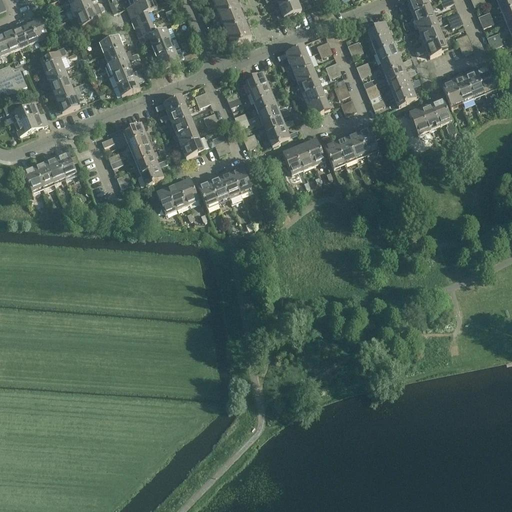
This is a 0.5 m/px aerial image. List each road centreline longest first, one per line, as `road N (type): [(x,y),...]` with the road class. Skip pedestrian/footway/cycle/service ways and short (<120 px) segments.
road 1 (residential): [(310,135),(363,117),(324,25)]
road 2 (residential): [(180,178),(240,159),(206,76)]
road 3 (residential): [(84,128),(206,76)]
